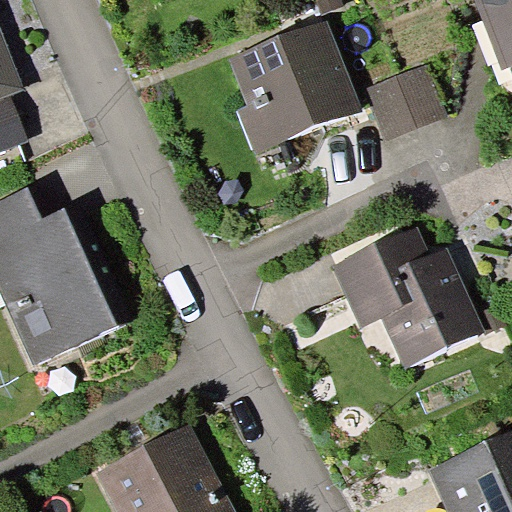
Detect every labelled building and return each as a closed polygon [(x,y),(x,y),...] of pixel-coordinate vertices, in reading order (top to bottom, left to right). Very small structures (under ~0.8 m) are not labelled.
[(511,0),(467,0),(502,89),(511,84),(511,0)] [(0,20),(0,99),(10,95),(28,90),(0,20)] [(366,115),(330,28),(221,72),(257,160),(366,115)] [(0,150),(28,138),(10,95),(0,99),(0,150)] [(131,325),(65,185),(0,215),(0,308),(30,373),(131,325)] [(498,336),(444,225),(336,277),(390,388),(498,336)] [(234,511),(197,432),(89,482),(103,511),(234,511)] [(511,511),(511,437),(420,481),(434,511),(511,511)]
